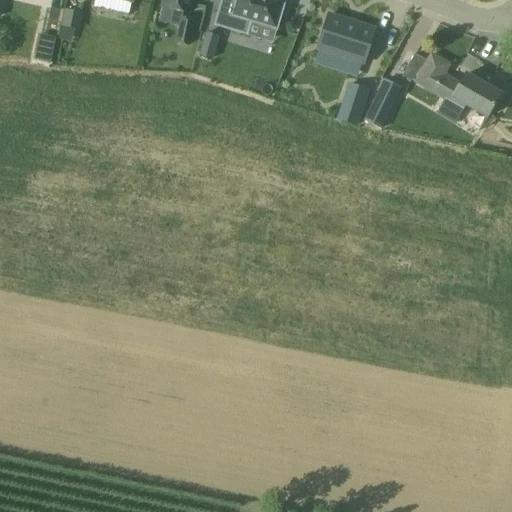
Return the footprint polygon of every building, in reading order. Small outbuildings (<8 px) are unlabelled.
[(189,13),(191,0),(159,0),(159,6),(189,13)] [(243,0),(218,0),(211,23),(257,38),(261,26),(273,30),(283,0),(246,0),(246,1),(243,0)] [(80,31),(83,14),(65,10),(62,27),(80,31)] [(369,32),(327,10),(311,41),(354,63),(369,32)] [(181,21),(175,47),(188,50),(194,23),(181,21)] [(200,55),(212,58),(218,37),(206,33),(200,55)] [(427,62),(402,47),(389,69),(462,111),(465,106),(486,118),(499,95),(464,75),(458,85),(442,75),(448,66),(431,56),(427,62)] [(400,89),(384,81),(365,121),(381,129),(400,89)] [(367,91),(349,85),(337,120),(355,126),(367,91)]
